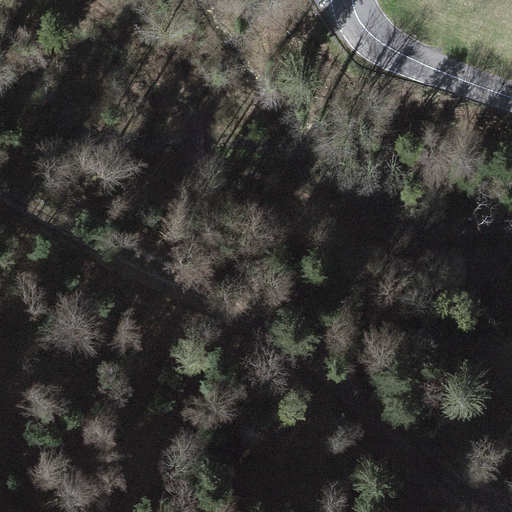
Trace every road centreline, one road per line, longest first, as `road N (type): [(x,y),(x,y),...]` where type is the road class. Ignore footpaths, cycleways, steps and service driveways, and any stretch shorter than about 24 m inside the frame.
road 1 (track): [(511,500),(446,476),(281,327),(0,189)]
road 2 (secondary): [(511,97),(392,49),(361,24),(352,0)]
